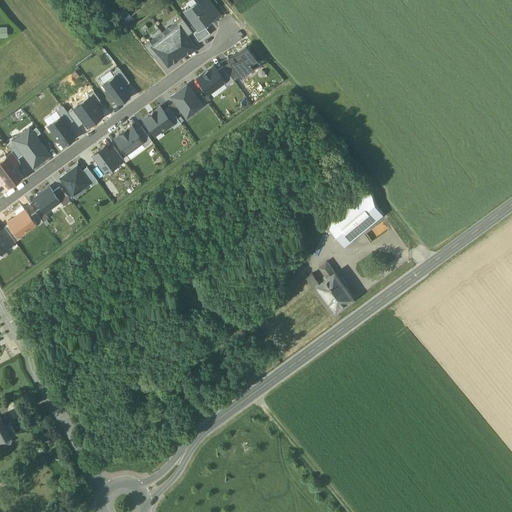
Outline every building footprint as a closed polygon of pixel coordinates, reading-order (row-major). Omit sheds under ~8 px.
[(185,15),(199,33),(205,29),(207,27),(206,26),(211,22),(212,23),(219,17),(206,0),(194,0),(198,5),(185,15)] [(180,30),(187,40),(193,36),(182,21),(175,26),(179,31),(180,30)] [(205,29),(199,33),(194,37),(200,45),(210,37),(205,29)] [(166,40),(183,63),(196,53),(187,40),(180,30),(179,31),(166,40)] [(183,63),(166,40),(154,49),(153,50),(160,60),(169,73),(183,63)] [(154,64),(160,60),(153,50),(154,49),(150,45),(143,49),(154,64)] [(248,48),(228,63),(232,68),(242,83),(263,68),(248,48)] [(225,73),(236,87),(242,83),(232,68),(225,73)] [(199,84),(210,100),(225,89),(227,88),(219,77),(215,72),(199,84)] [(225,73),(219,77),(227,88),(225,89),(228,93),(236,87),(225,73)] [(116,82),(125,93),(130,89),(120,75),(114,79),(116,82)] [(115,106),(118,110),(130,101),(125,93),(116,82),(104,91),(109,97),(107,99),(113,107),(115,106)] [(202,113),(188,93),(173,104),(176,108),(183,118),(187,123),(202,113)] [(96,112),(102,108),(95,98),(89,103),(96,112)] [(104,123),(96,112),(89,103),(75,113),(76,114),(85,127),(90,134),(104,123)] [(177,123),(183,118),(176,108),(169,113),(170,114),(177,123)] [(68,132),(74,127),(68,120),(64,114),(58,118),(62,124),(68,132)] [(78,133),(85,127),(76,114),(68,120),(74,127),(78,133)] [(144,126),(156,142),(173,130),(165,118),(162,114),(144,126)] [(177,123),(170,114),(165,118),(173,130),(175,133),(181,129),(177,123)] [(76,143),(68,132),(62,124),(50,133),(54,138),(51,140),(58,149),(61,148),(64,151),(76,143)] [(142,150),(144,148),(136,138),(133,133),(116,145),(127,160),(142,150)] [(142,133),(136,138),(144,148),(142,150),(145,154),(153,148),(142,133)] [(15,147),(25,161),(35,174),(51,162),(37,143),(33,138),(31,135),(15,147)] [(33,138),(37,143),(41,140),(37,135),(33,138)] [(14,160),(18,166),(25,161),(15,147),(8,153),(14,160)] [(94,162),(106,179),(119,170),(109,158),(106,153),(94,162)] [(115,154),(109,158),(119,170),(124,167),(115,154)] [(21,169),(18,166),(14,160),(0,170),(0,191),(7,187),(10,192),(17,187),(18,188),(23,184),(15,173),(21,169)] [(74,202),(91,190),(83,179),(78,173),(62,185),(74,202)] [(91,190),(93,193),(99,189),(88,175),(83,179),(91,190)] [(50,194),(35,206),(43,215),(45,218),(60,207),(55,201),(50,194)] [(367,194),(328,226),(344,246),(383,214),(367,194)] [(65,213),(71,209),(61,196),(55,201),(60,207),(65,213)] [(37,219),(37,220),(44,229),(50,225),(45,218),(43,215),(37,219)] [(34,230),(25,217),(19,222),(17,223),(18,225),(10,230),(11,231),(20,243),(28,237),(27,236),(34,230)] [(39,232),(44,229),(37,220),(32,223),(38,230),(39,232)] [(391,229),(384,220),(364,234),(370,244),(391,229)] [(20,243),(11,231),(6,235),(17,249),(21,246),(20,243)] [(9,255),(17,249),(6,235),(0,239),(0,240),(9,253),(8,254),(9,255)] [(0,261),(2,260),(1,259),(8,254),(9,253),(0,240),(0,261)] [(327,261),(319,267),(328,278),(335,272),(327,261)] [(354,298),(335,272),(328,278),(319,284),(312,273),(306,277),(314,288),(318,285),(336,310),(354,298)] [(336,310),(318,285),(314,288),(313,288),(332,314),(336,310)] [(5,425),(0,415),(0,438),(13,431),(14,428),(11,423),(9,423),(5,425)]
